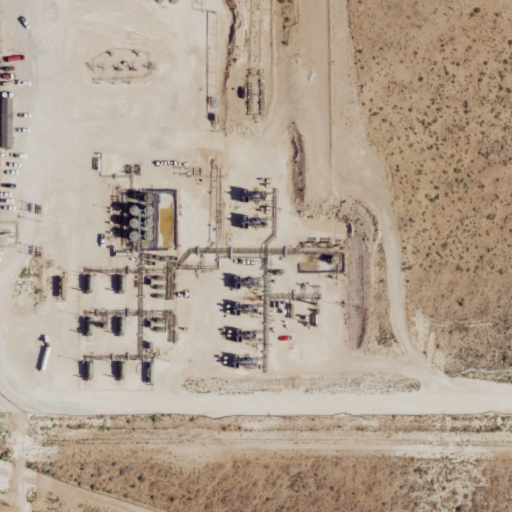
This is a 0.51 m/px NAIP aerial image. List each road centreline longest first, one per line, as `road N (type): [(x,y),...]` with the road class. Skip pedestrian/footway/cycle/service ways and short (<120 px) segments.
road 1 (residential): [(382,395),(24,400)]
road 2 (residential): [(511,395),(382,395)]
